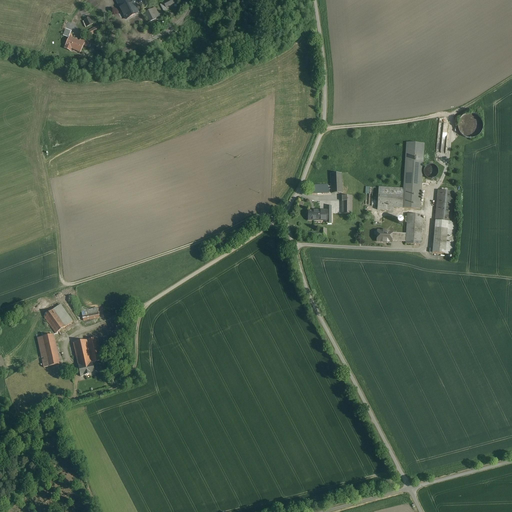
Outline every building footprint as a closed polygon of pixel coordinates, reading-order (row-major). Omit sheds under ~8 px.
[(138,13),(131,0),(116,0),(126,19),(138,13)] [(174,0),(168,0),(164,3),(166,8),(167,8),(176,3),(174,0)] [(166,8),(164,3),(158,5),(162,13),(168,10),(167,8),(166,8)] [(155,7),(144,14),(149,23),(160,16),(155,7)] [(90,18),(84,21),(87,27),(92,24),(90,18)] [(98,26),(89,31),(91,35),(100,30),(98,26)] [(68,38),(71,32),(66,29),(63,36),(68,38)] [(79,42),(75,40),(69,37),(65,46),(66,46),(64,49),(70,51),(72,47),(76,49),(76,51),(80,53),(84,46),(89,48),(91,44),(80,40),(79,42)] [(483,135),(479,113),(462,116),(466,138),(483,135)] [(447,143),(449,123),(440,122),(437,151),(443,152),(443,143),(447,143)] [(424,144),(407,143),(404,187),(404,189),(403,189),(402,208),(420,209),(424,144)] [(438,175),(438,172),(437,169),(436,167),(433,166),(431,165),(428,166),(426,167),(424,170),(424,173),(424,175),(426,178),(428,179),(431,180),(434,179),(436,177),(438,175)] [(345,177),(330,177),(330,189),(330,198),(341,198),(341,189),(345,189),(345,177)] [(403,189),(379,188),(377,210),(393,211),(393,208),(402,208),(403,189)] [(323,189),(310,189),(310,198),(323,198),(323,189)] [(454,192),(438,191),(435,221),(448,223),(451,223),(451,222),(454,192)] [(350,200),(341,200),(342,217),(351,217),(350,200)] [(340,207),(329,206),(328,215),(327,223),(327,226),(339,227),(340,207)] [(321,214),(310,213),(309,223),(320,224),(320,222),(327,223),(328,215),(321,215),(321,214)] [(422,215),(407,215),(407,217),(407,223),(406,234),(406,242),(406,244),(420,245),(422,215)] [(458,223),(451,222),(451,223),(448,223),(447,229),(448,229),(445,254),(455,255),(458,223)] [(447,229),(435,228),(432,253),(445,254),(448,229),(447,229)] [(392,232),(378,231),(379,231),(379,235),(378,235),(377,242),(391,243),(391,241),(392,233),(392,232)] [(325,232),(319,232),(319,235),(308,235),(309,240),(325,240),(325,232)] [(406,234),(405,234),(392,233),(391,241),(406,242),(406,234)] [(72,322),(60,305),(44,317),(48,323),(50,325),(52,328),(56,334),(65,327),(72,322)] [(97,308),(84,311),(83,307),(80,308),(82,316),(98,313),(97,308)] [(98,313),(82,316),(83,321),(99,318),(98,313)] [(52,328),(50,325),(48,323),(44,317),(42,318),(50,329),(52,328)] [(53,335),(38,338),(44,367),(60,364),(53,335)] [(96,339),(73,343),(78,366),(92,364),(101,362),(97,343),(96,339)] [(92,364),(78,366),(80,377),(94,374),(92,364)]
